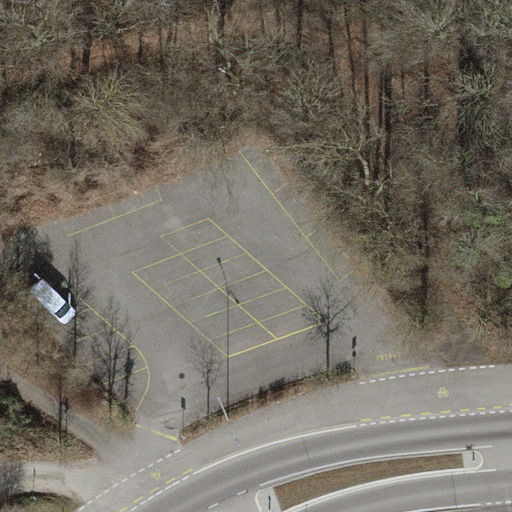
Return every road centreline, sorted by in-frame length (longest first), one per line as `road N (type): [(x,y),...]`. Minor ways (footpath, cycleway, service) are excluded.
road 1 (primary): [(511,456),(337,479),(233,511)]
road 2 (track): [(0,371),(97,423),(187,511)]
